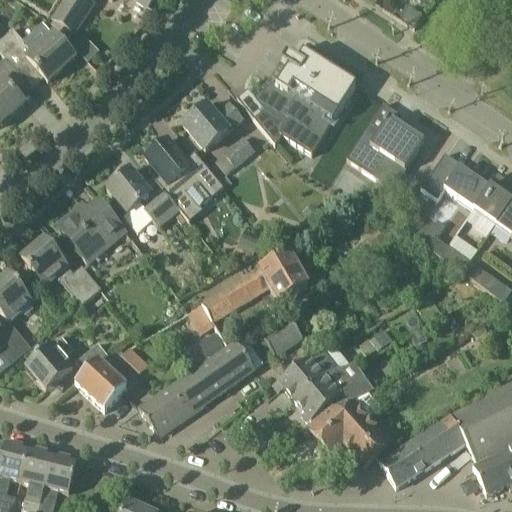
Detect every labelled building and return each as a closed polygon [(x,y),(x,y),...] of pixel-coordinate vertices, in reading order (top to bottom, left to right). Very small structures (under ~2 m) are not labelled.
[(92,7),(79,0),(68,0),(53,27),(72,39),(92,7)] [(104,0),(112,5),(114,0),(127,0),(147,12),(154,0),(104,0)] [(421,20),(407,11),(401,21),(415,30),(421,20)] [(5,64),(24,85),(36,75),(47,87),(74,63),(53,39),(42,27),(22,45),(12,34),(0,45),(0,57),(5,64)] [(356,91),(326,72),(331,65),(307,50),(297,66),(286,58),(280,68),(287,72),(277,88),(274,86),(254,103),(247,94),(236,104),(253,124),(264,115),(280,125),(284,119),(321,144),(332,128),(356,91)] [(12,96),(24,85),(5,64),(0,69),(0,129),(24,109),(12,96)] [(423,146),(397,129),(402,122),(383,109),(364,136),(347,163),(390,194),(403,174),(423,146)] [(241,124),(229,110),(215,122),(205,111),(182,130),(204,156),(241,124)] [(255,157),(242,142),(224,158),(224,159),(215,167),(225,180),(235,172),(236,173),(255,157)] [(332,142),(313,180),(331,189),(351,151),(332,142)] [(193,206),(200,214),(224,194),(195,159),(194,160),(197,164),(189,171),(186,167),(166,144),(156,153),(154,150),(150,150),(145,154),(144,158),(146,160),(144,162),(160,181),(154,186),(189,228),(190,227),(181,216),(193,206)] [(488,193),(458,172),(443,195),(472,215),(488,193)] [(149,199),(129,175),(106,194),(126,218),(139,207),(145,215),(144,216),(158,233),(178,216),(164,199),(154,207),(148,200),(149,199)] [(225,180),(218,187),(224,194),(224,195),(232,188),(225,180)] [(509,208),(510,208),(511,206),(511,190),(505,185),(502,189),(494,183),(488,193),(472,215),(494,230),(509,208)] [(511,209),(510,208),(509,208),(494,230),(511,243),(511,209)] [(123,237),(100,209),(80,226),(75,220),(58,234),(83,264),(101,249),(103,253),(123,237)] [(311,211),(301,219),(309,228),(319,221),(311,211)] [(174,221),(181,228),(185,225),(178,217),(174,221)] [(244,235),(237,251),(254,258),(260,242),(244,235)] [(386,235),(370,244),(376,254),(392,244),(386,235)] [(455,240),(450,249),(473,262),(478,252),(455,240)] [(433,241),(425,253),(439,262),(446,252),(446,253),(447,251),(433,241)] [(44,245),(21,264),(43,291),(54,281),(80,311),(100,294),(80,272),(72,279),(44,245)] [(475,270),(471,268),(449,253),(447,251),(446,253),(446,252),(439,262),(466,282),(475,270)] [(298,277),(288,258),(202,310),(212,327),(268,294),(268,295),(298,277)] [(503,308),(511,296),(475,270),(466,282),(503,308)] [(308,293),(298,277),(268,295),(278,311),(308,293)] [(8,281),(0,287),(0,317),(8,326),(31,307),(8,281)] [(302,343),(289,323),(262,341),(275,362),(302,343)] [(30,354),(11,331),(1,339),(21,362),(30,354)] [(421,333),(409,339),(415,351),(427,345),(421,333)] [(384,334),(370,345),(377,355),(392,345),(384,334)] [(216,337),(199,346),(207,363),(224,354),(216,337)] [(0,373),(2,377),(21,362),(1,339),(0,339),(0,373)] [(63,363),(73,356),(62,343),(27,372),(46,395),(72,373),(63,363)] [(254,375),(254,374),(262,368),(245,343),(237,349),(235,347),(138,414),(157,442),(254,375)] [(108,362),(97,350),(74,370),(83,380),(97,366),(108,362)] [(139,377),(147,371),(132,352),(124,359),(139,377)] [(126,394),(111,380),(123,370),(118,360),(117,358),(108,362),(97,366),(83,380),(75,389),(103,417),(126,394)] [(294,406),(323,381),(337,375),(325,359),(311,367),(306,362),(277,387),(294,406)] [(336,417),(352,408),(373,396),(353,368),(342,375),(340,373),(337,375),(323,381),(294,406),(312,427),(330,410),(336,417)] [(511,388),(479,404),(481,407),(458,420),(458,419),(379,468),(395,494),(465,449),(475,467),(511,449),(511,388)] [(352,408),(336,417),(330,410),(312,427),(313,428),(307,433),(330,458),(342,447),(363,471),(389,447),(352,408)] [(0,511),(10,511),(9,511),(14,506),(15,501),(6,499),(10,485),(19,487),(29,454),(4,448),(0,465),(0,511)] [(511,453),(472,472),(486,500),(511,487),(511,453)] [(36,511),(52,460),(29,454),(19,487),(29,490),(25,505),(23,504),(20,511),(36,511)] [(77,467),(52,460),(36,511),(52,511),(56,498),(66,501),(77,467)]
